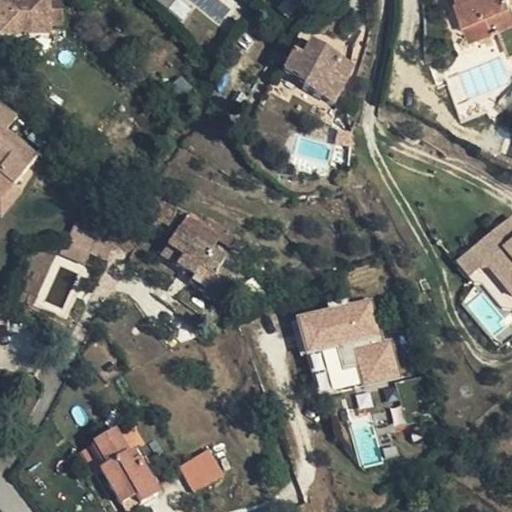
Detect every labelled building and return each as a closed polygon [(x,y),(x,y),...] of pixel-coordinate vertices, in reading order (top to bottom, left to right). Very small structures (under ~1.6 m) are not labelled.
[(511,21),(511,4),(510,0),(458,0),(471,32),(506,19),(507,24),(511,21)] [(85,57),(97,28),(36,2),(20,42),(66,60),(69,51),(85,57)] [(333,107),(354,70),(309,46),(301,61),(292,56),(283,74),(305,86),(303,91),(333,107)] [(0,200),(0,201),(14,182),(35,154),(3,129),(15,113),(0,102),(0,200)] [(22,188),(14,182),(0,201),(0,200),(0,210),(3,212),(22,188)] [(330,198),(296,202),(297,214),(332,211),(330,198)] [(504,260),(485,276),(507,303),(511,298),(511,218),(487,240),(504,260)] [(211,254),(218,243),(219,242),(186,220),(161,257),(192,278),(187,285),(214,304),(231,278),(219,270),(224,263),(211,254)] [(114,242),(74,225),(65,245),(88,255),(105,262),(114,242)] [(219,242),(218,243),(233,252),(241,239),(226,230),(219,242)] [(504,260),(487,240),(454,267),(472,288),(485,276),(504,260)] [(88,255),(65,245),(60,256),(84,266),(88,255)] [(400,376),(391,336),(380,338),(371,296),(298,312),(316,395),(400,376)] [(315,463),(329,458),(325,442),(322,443),(317,429),(308,432),(312,445),(310,446),(315,463)] [(140,508),(157,497),(130,453),(126,455),(113,435),(92,447),(104,468),(97,473),(119,508),(134,500),(140,508)] [(211,450),(179,467),(194,493),(225,475),(211,450)] [(320,511),(333,508),(327,485),(309,490),(314,511),(320,511)]
